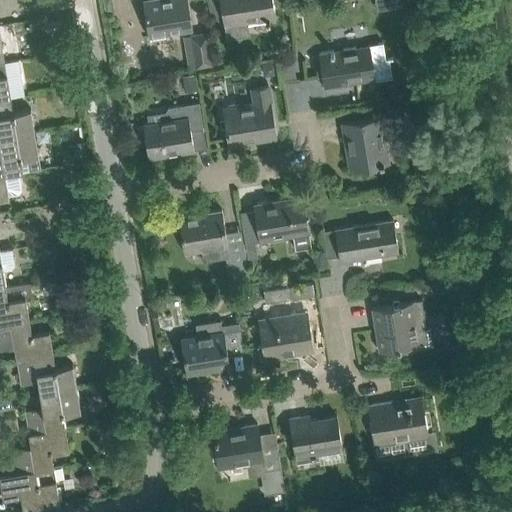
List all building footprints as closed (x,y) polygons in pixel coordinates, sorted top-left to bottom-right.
[(188,0),(146,0),(144,1),(150,36),(151,40),(166,37),(165,33),(193,29),(188,0)] [(220,0),(227,39),(240,37),(238,25),(277,19),(273,0),(220,0)] [(184,34),(190,69),(215,65),(209,30),(184,34)] [(66,39),(51,42),(53,53),(68,50),(66,39)] [(355,47),(319,53),(325,88),(376,80),(393,77),(390,59),(393,59),(393,57),(386,58),(383,42),(371,44),(370,44),(355,47)] [(277,60),(264,61),(265,76),(278,74),(277,60)] [(0,99),(11,98),(5,61),(0,61),(0,99)] [(184,92),(198,89),(195,74),(182,76),(184,92)] [(226,108),(223,109),(226,125),(229,144),(278,136),(269,85),(253,87),(256,103),(240,106),(238,104),(234,103),(230,104),(227,105),(226,108)] [(14,111),(11,98),(0,99),(0,136),(35,131),(31,108),(14,111)] [(195,150),(191,130),(204,128),(199,101),(169,106),(166,111),(147,114),(149,123),(144,123),(144,126),(138,127),(140,140),(146,139),(149,157),(195,150)] [(390,162),(382,115),(342,122),(345,139),(351,138),(356,167),(350,168),(350,169),(390,162)] [(39,154),(35,131),(0,136),(0,145),(1,150),(0,150),(0,174),(6,174),(18,172),(41,168),(39,154)] [(77,154),(64,156),(65,163),(78,161),(77,154)] [(21,189),(18,172),(6,174),(0,174),(0,198),(10,197),(9,195),(18,193),(21,189)] [(311,246),(308,232),(310,232),(303,195),(254,203),(260,240),(294,235),(296,248),(311,246)] [(229,246),(222,208),(221,209),(222,209),(180,216),(180,215),(179,215),(185,253),(186,252),(203,249),(205,260),(204,260),(204,261),(229,257),(228,246),(229,246)] [(363,258),(399,252),(394,219),(335,228),(340,256),(362,252),(363,258)] [(0,249),(0,287),(6,286),(4,270),(12,269),(15,265),(12,247),(0,249)] [(90,270),(104,269),(102,251),(89,252),(90,270)] [(251,282),(247,260),(246,259),(227,262),(231,285),(251,282)] [(452,259),(448,272),(459,275),(463,262),(452,259)] [(335,271),(317,276),(322,295),(341,290),(335,271)] [(472,278),(460,280),(462,292),(474,290),(472,278)] [(6,286),(0,287),(0,324),(30,319),(26,296),(33,295),(31,282),(6,286)] [(166,297),(155,298),(156,310),(163,309),(166,304),(166,297)] [(431,327),(427,328),(422,299),(373,307),(380,351),(419,344),(420,347),(433,345),(431,327)] [(106,307),(102,307),(103,315),(116,313),(115,305),(106,307)] [(315,351),(308,310),(258,319),(265,359),(266,359),(266,358),(314,350),(314,351),(315,351)] [(32,333),(30,319),(0,324),(0,348),(15,346),(17,359),(54,353),(50,330),(32,333)] [(223,332),(221,320),(196,324),(198,336),(181,339),(187,372),(230,365),(225,332),(223,332)] [(467,352),(456,354),(457,362),(462,362),(463,369),(478,367),(477,360),(468,361),(467,352)] [(56,366),(54,353),(17,359),(21,382),(39,379),(41,393),(77,387),(74,363),(56,366)] [(29,432),(66,426),(64,413),(81,410),(77,387),(41,393),(43,406),(25,409),(29,432)] [(394,400),(368,404),(375,443),(395,439),(405,438),(408,454),(438,449),(435,430),(429,431),(426,415),(423,395),(421,396),(422,400),(395,404),(394,400)] [(311,419),(310,414),(289,418),(297,462),(319,458),(319,452),(343,448),(338,415),(311,419)] [(258,423),(213,431),(219,467),(249,463),(251,462),(253,471),(265,469),(260,434),(258,423)] [(18,472),(54,466),(52,452),(70,449),(66,426),(29,432),(31,445),(14,448),(17,471),(18,472)] [(60,503),(54,466),(18,472),(17,471),(0,473),(0,475),(4,498),(21,495),(24,509),(60,503)] [(282,468),(269,471),(272,492),(285,490),(282,468)] [(455,487),(453,491),(454,495),(457,496),(461,496),(463,493),(462,489),(459,487),(455,487)]
